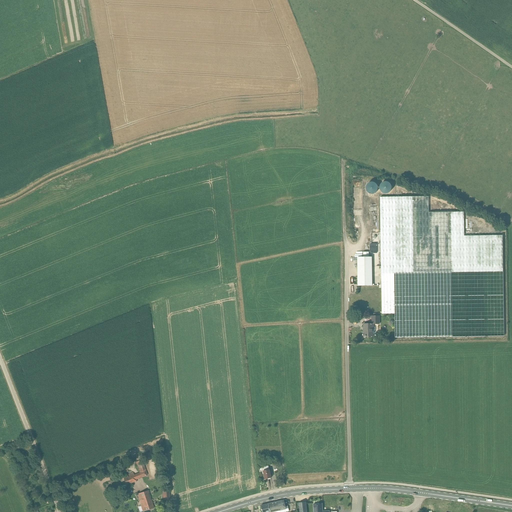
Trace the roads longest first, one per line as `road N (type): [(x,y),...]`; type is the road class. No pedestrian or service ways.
road 1 (track): [(0,243),(118,196),(293,149),(343,160),(346,250)]
road 2 (unclassified): [(350,489),(346,250)]
road 3 (unclassified): [(60,511),(0,359)]
road 4 (primary): [(350,489),(511,507)]
road 5 (primary): [(223,511),(283,495),(350,489)]
